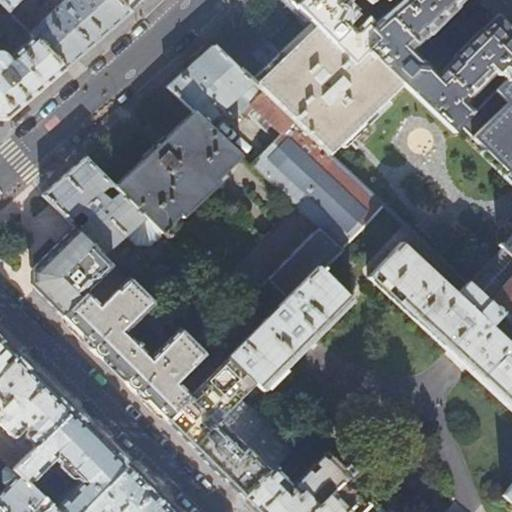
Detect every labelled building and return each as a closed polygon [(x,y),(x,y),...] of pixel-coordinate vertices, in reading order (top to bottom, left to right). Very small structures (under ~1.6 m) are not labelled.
[(0,0),(0,4),(4,8),(8,12),(18,0),(0,0)] [(129,12),(116,0),(63,0),(29,33),(65,69),(96,41),(129,12)] [(116,0),(129,12),(140,0),(116,0)] [(354,65),(368,51),(380,40),(370,29),(371,28),(340,4),(343,0),(288,0),(316,27),(349,60),(354,65)] [(368,51),(403,85),(453,132),(460,124),(472,112),(463,103),(465,101),(464,99),(494,69),(506,80),(511,73),(511,32),(507,28),(495,16),(481,30),(480,29),(452,57),(452,59),(435,76),(427,69),(424,63),(419,61),(409,51),(425,35),(429,35),(456,7),(457,4),(460,0),(362,0),(374,12),(385,0),(399,0),(371,28),(370,29),(380,40),(368,51)] [(38,92),(65,69),(29,33),(27,31),(11,15),(8,12),(4,8),(0,12),(0,119),(7,119),(38,92)] [(257,87),(290,118),(349,60),(316,27),(288,55),(257,87)] [(214,46),(212,49),(207,44),(197,53),(185,63),(190,68),(168,87),(195,112),(207,124),(233,102),(243,112),(241,114),(245,118),(262,132),(269,123),(282,134),(274,143),(253,167),(318,228),(341,250),(384,206),(332,157),(290,118),(257,87),(214,46)] [(290,118),(332,157),(403,85),(368,51),(354,65),(349,60),(290,118)] [(511,177),(511,239),(504,249),(511,256),(511,73),(506,80),(495,91),(479,107),(476,110),(475,109),(472,112),(460,124),(511,177)] [(470,99),(479,107),(495,91),(486,82),(470,99)] [(145,218),(167,240),(171,236),(166,230),(242,157),(211,127),(207,124),(195,112),(171,135),(130,173),(115,188),(120,194),(145,218)] [(262,132),(274,143),(282,134),(269,123),(262,132)] [(211,127),(242,157),(245,154),(214,124),(211,127)] [(103,254),(145,218),(120,194),(111,204),(101,193),(110,184),(85,159),(43,195),(75,227),(103,254)] [(103,254),(75,227),(35,267),(35,290),(61,317),(86,292),(98,280),(113,264),(103,254)] [(319,272),(322,269),(341,250),(318,228),(313,233),(311,232),(295,248),(297,249),(237,309),(239,311),(256,328),(317,269),(319,272)] [(470,286),(467,283),(457,294),(406,247),(409,244),(404,239),(401,242),(371,275),(511,406),(511,344),(490,324),(500,313),(470,286)] [(511,256),(504,249),(470,286),(500,313),(511,324),(511,256)] [(118,270),(113,264),(98,280),(103,285),(118,270)] [(254,382),(262,390),(264,388),(353,300),(322,269),(319,272),(317,269),(256,328),(244,341),(228,356),(254,382)] [(165,420),(189,395),(176,381),(204,354),(179,329),(151,358),(139,346),(140,345),(138,343),(136,344),(125,333),(153,304),(128,279),(101,306),(86,292),(61,317),(165,420)] [(172,322),(160,311),(154,317),(165,328),(172,322)] [(244,341),(256,328),(239,311),(227,324),(244,341)] [(0,373),(16,357),(0,341),(0,373)] [(191,445),(238,398),(254,382),(228,356),(217,367),(201,383),(189,395),(165,420),(191,445)] [(0,425),(30,455),(72,412),(16,357),(0,373),(0,425)] [(201,383),(217,367),(211,361),(195,377),(201,383)] [(191,445),(217,472),(266,423),(252,409),(251,411),(238,398),(191,445)] [(57,511),(82,511),(127,467),(72,412),(30,455),(14,471),(19,475),(31,486),(58,459),(63,464),(62,467),(63,470),(70,476),(71,477),(73,477),(75,477),(76,476),(80,480),(53,508),(57,511)] [(217,472),(244,498),(277,465),(307,434),(293,421),(279,435),(266,423),(217,472)] [(334,489),(340,482),(348,474),(341,468),(325,452),(293,486),(276,469),(278,466),(277,465),(244,498),(258,511),(311,511),(317,506),(309,499),(314,493),(316,494),(327,482),(334,489)] [(341,468),(348,474),(349,475),(353,471),(345,463),(341,468)] [(172,511),(127,467),(82,511),(103,511),(105,511),(106,511),(172,511)] [(57,511),(53,508),(52,507),(47,511),(32,511),(35,509),(34,508),(43,498),(31,486),(19,475),(0,495),(0,511),(57,511)] [(311,511),(359,511),(364,507),(340,482),(334,489),(317,506),(311,511)] [(511,483),(502,494),(511,502),(511,483)]
